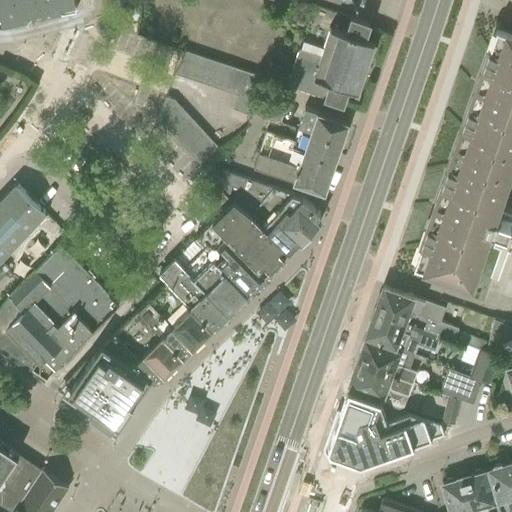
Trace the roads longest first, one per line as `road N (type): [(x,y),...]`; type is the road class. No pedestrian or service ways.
road 1 (secondary): [(260,511),(435,0)]
road 2 (residential): [(341,511),(351,477),(511,425)]
